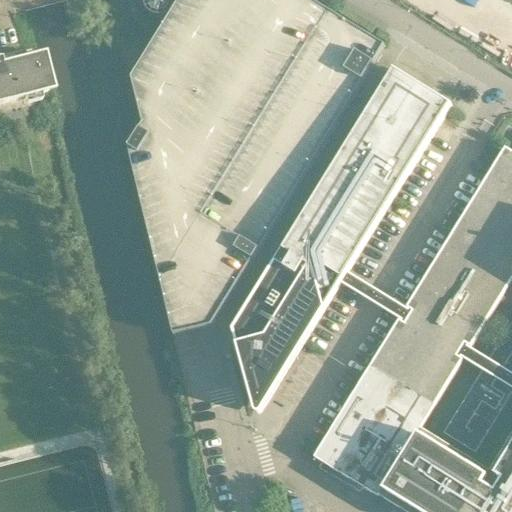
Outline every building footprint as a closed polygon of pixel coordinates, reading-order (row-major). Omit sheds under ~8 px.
[(203,328),(210,327),(251,260),(257,251),(310,165),(336,123),(362,82),(362,80),(371,65),(379,53),(383,46),(372,40),(370,38),(368,37),(308,0),(307,0),(182,0),(133,79),(145,126),(138,138),(130,150),(176,335),(193,331),(203,328)] [(50,88),(51,83),(46,65),(43,61),(39,58),(34,57),(1,65),(0,60),(0,106),(43,95),(47,92),(50,88)] [(261,415),(262,414),(280,385),(341,286),(349,274),(452,107),(394,71),(233,332),(245,377),(255,413),(255,414),(256,415),(257,416),(258,416),(259,416),(260,416),(261,415)] [(406,309),(412,313),(404,325),(399,322),(314,459),(378,499),(380,496),(406,511),(511,511),(511,153),(505,149),(406,309)] [(349,274),(341,286),(371,304),(399,322),(404,325),(412,313),(406,309),(378,292),(349,274)] [(283,511),(308,511),(306,502),(283,506),(283,511)]
